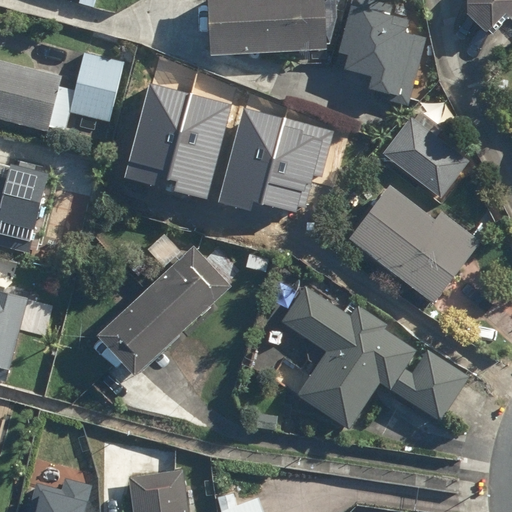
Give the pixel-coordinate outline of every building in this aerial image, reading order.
[(315,0),(197,0),(201,62),(319,55),(315,0)] [(511,0),(456,0),(448,9),(486,43),(507,19),(511,23),(511,0)] [(386,19),(343,8),(330,57),(338,59),(333,75),(362,83),(359,94),(391,102),(409,34),(384,27),(386,19)] [(69,79),(0,59),(0,124),(61,142),(68,113),(107,124),(124,65),(77,51),(69,79)] [(148,84),(122,178),(207,201),(233,107),(148,84)] [(244,106),(218,204),(255,214),(259,201),(311,215),(334,130),(244,106)] [(441,130),(416,112),(409,123),(404,120),(376,159),(438,202),(466,163),(434,140),(441,130)] [(0,250),(17,255),(38,179),(0,168),(0,250)] [(425,224),(382,189),(340,242),(423,309),(474,246),(434,214),(425,224)] [(161,234),(140,253),(159,274),(88,339),(127,382),(226,290),(187,248),(180,255),(161,234)] [(431,429),(463,383),(354,307),(348,316),(305,286),(277,324),(321,355),(290,399),(340,434),(372,387),(431,429)] [(0,360),(12,364),(28,293),(0,287),(0,360)] [(134,511),(196,511),(191,464),(130,470),(134,511)] [(89,511),(96,481),(68,475),(66,483),(38,477),(30,511),(89,511)] [(258,511),(254,499),(220,511),(258,511)]
